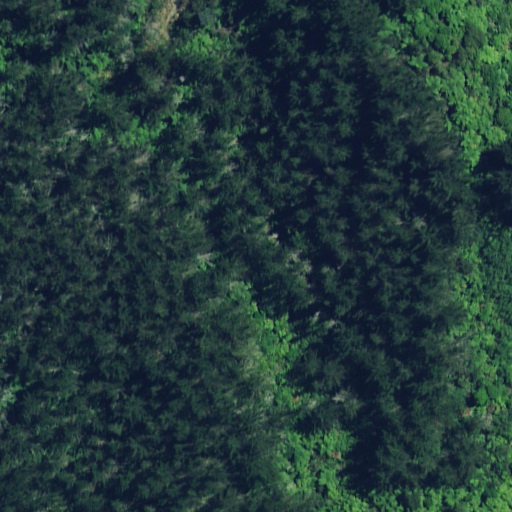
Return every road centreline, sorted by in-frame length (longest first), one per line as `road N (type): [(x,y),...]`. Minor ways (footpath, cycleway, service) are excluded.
road 1 (track): [(344,0),(395,40),(438,111),(511,165)]
road 2 (track): [(0,32),(101,24),(141,16),(166,0)]
